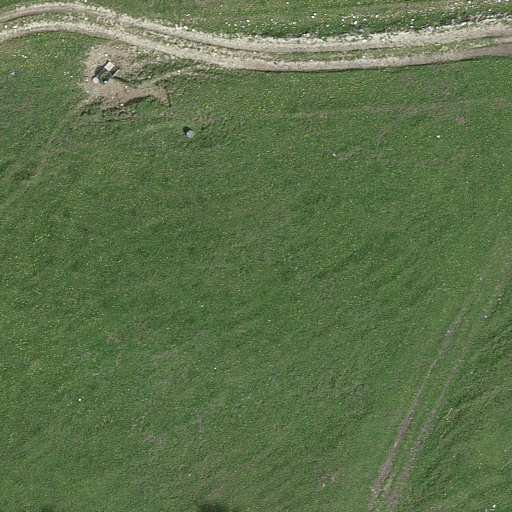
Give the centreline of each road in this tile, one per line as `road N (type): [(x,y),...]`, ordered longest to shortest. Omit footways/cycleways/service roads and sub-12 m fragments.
road 1 (track): [(0,32),(93,27),(271,53),(511,35)]
road 2 (track): [(511,321),(421,511)]
